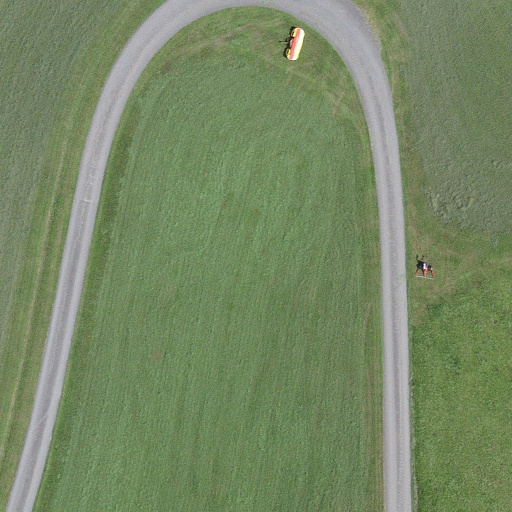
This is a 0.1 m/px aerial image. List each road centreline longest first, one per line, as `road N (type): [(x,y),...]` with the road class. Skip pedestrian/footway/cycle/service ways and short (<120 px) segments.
road 1 (track): [(198,0),(131,56),(22,511)]
road 2 (track): [(400,511),(376,60),(304,0)]
